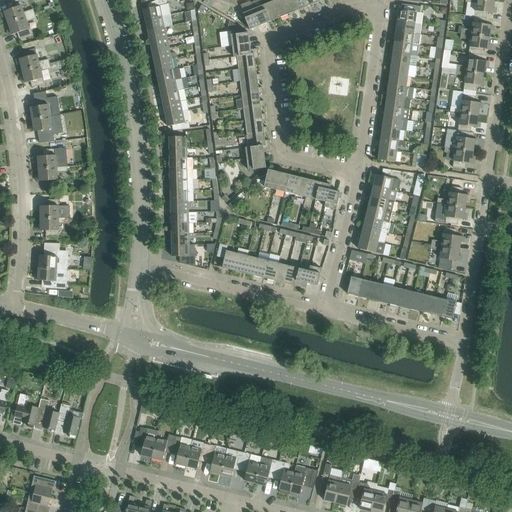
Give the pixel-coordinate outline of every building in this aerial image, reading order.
[(8,23),(34,14),(33,9),(23,12),(19,0),(17,0),(7,4),(9,10),(4,11),(1,12),(3,17),(6,16),(8,23)] [(149,8),(143,9),(145,20),(170,15),(168,5),(166,5),(165,0),(157,0),(149,4),(149,8)] [(282,0),(275,0),(272,1),(279,18),(288,14),(282,0)] [(293,0),(282,0),(288,14),(297,10),(293,0)] [(304,0),(293,0),(297,10),(307,7),(304,0)] [(486,19),(487,13),(492,13),(495,14),(496,8),(493,8),(494,1),(486,0),(465,0),(465,2),(475,3),(474,11),(475,11),(474,17),(486,19)] [(272,1),(263,5),(270,22),(279,18),(272,1)] [(399,10),(397,21),(422,24),(423,14),(420,13),(421,7),(401,4),(401,10),(399,10)] [(263,5),(253,9),(260,26),(270,22),(263,5)] [(243,13),(250,30),(260,26),(253,9),(243,13)] [(36,18),(34,14),(8,23),(10,29),(8,30),(9,35),(12,34),(12,35),(17,33),(19,39),(31,35),(28,29),(29,29),(26,22),(36,18)] [(170,15),(145,20),(147,31),(165,27),(172,26),(170,15)] [(490,31),(493,31),(493,26),(491,25),(485,25),(486,19),(474,17),(473,23),(472,30),(462,29),(461,33),(489,37),(490,31)] [(397,21),(396,31),(420,35),(422,24),(397,21)] [(150,41),(167,38),(165,27),(147,31),(150,41)] [(394,42),(412,44),(419,45),(420,35),(413,34),(396,31),(394,42)] [(250,44),(248,32),(231,35),(232,46),(250,44)] [(481,55),(482,49),(487,50),(487,49),(490,50),(491,45),(488,44),(489,37),(461,33),(460,38),(470,40),(469,47),(469,53),(481,55)] [(152,52),(169,48),(167,38),(150,41),(152,52)] [(394,42),(393,53),(410,55),(417,56),(419,45),(412,44),(394,42)] [(250,44),(232,46),(233,57),(237,57),(237,56),(258,54),(257,49),(251,50),(250,44)] [(22,71),(49,64),(48,59),(38,61),(35,48),(23,51),(24,57),(19,59),(17,60),(18,65),(21,64),(22,71)] [(173,52),(170,53),(169,48),(152,52),(154,63),(171,59),(177,58),(176,54),(173,52)] [(393,53),(391,63),(416,67),(417,56),(410,55),(393,53)] [(456,70),(484,74),(485,67),(487,67),(488,62),(485,62),(480,61),(481,55),(469,53),(468,59),(467,66),(456,65),(456,70)] [(258,54),(237,56),(237,57),(238,69),(256,67),(255,59),(258,58),(258,54)] [(171,59),(154,63),(156,73),(174,70),(173,69),(171,59)] [(409,66),(391,63),(390,74),(407,77),(414,78),(416,67),(409,66)] [(51,69),(49,64),(22,71),(24,77),(21,78),(23,83),(25,82),(25,83),(30,81),(32,87),(38,86),(44,84),(42,78),(41,71),(51,69)] [(256,67),(238,69),(240,82),(257,80),(257,81),(261,80),(260,74),(257,75),(256,67)] [(445,67),(443,73),(451,76),(453,69),(445,67)] [(174,70),(156,73),(159,84),(181,79),(179,68),(173,69),(174,70)] [(463,90),(476,91),(477,85),(482,86),(485,86),(486,81),(483,81),(484,74),(456,70),(455,75),(465,76),(464,83),(463,90)] [(390,74),(388,85),(406,87),(407,77),(390,74)] [(181,79),(159,84),(161,94),(178,91),(184,89),(188,89),(186,78),(181,79)] [(257,80),(240,82),(242,95),(259,93),(259,94),(263,93),(262,87),(258,88),(257,81),(257,80)] [(387,95),(411,99),(412,99),(414,88),(406,87),(388,85),(387,95)] [(163,105),(180,101),(178,91),(161,94),(163,105)] [(259,93),(242,95),(243,108),(261,106),(261,107),(265,107),(264,101),(260,101),(259,94),(259,93)] [(463,94),(462,101),(461,108),(451,106),(450,111),(478,115),(479,109),(482,109),(482,104),(480,103),(474,102),(475,96),(463,94)] [(387,95),(385,106),(409,109),(411,99),(387,95)] [(32,119),(60,115),(59,110),(49,111),(47,98),(40,99),(35,100),(36,106),(30,107),(28,108),(29,113),(31,112),(32,119)] [(180,101),(163,105),(165,115),(182,112),(182,111),(180,101)] [(261,106),(243,108),(245,122),(262,119),(262,120),(266,120),(266,114),(262,114),(261,107),(261,106)] [(385,106),(384,117),(408,120),(409,109),(385,106)] [(182,112),(165,115),(167,126),(172,125),(173,131),(190,127),(188,121),(190,121),(188,110),(182,111),(182,112)] [(477,122),(478,115),(450,111),(449,116),(459,118),(458,125),(458,131),(470,133),(471,127),(476,127),(479,128),(480,123),(477,122)] [(204,114),(199,114),(199,120),(201,120),(202,125),(208,124),(207,113),(204,114)] [(61,120),(60,115),(32,119),(33,126),(31,127),(31,132),(34,131),(39,131),(40,137),(53,135),(51,128),(52,128),(51,121),(61,120)] [(382,127),(400,130),(406,131),(408,120),(384,117),(382,127)] [(262,119),(245,122),(247,135),(264,132),(264,133),(268,133),(267,127),(263,127),(262,120),(262,119)] [(382,127),(381,138),(398,141),(400,130),(382,127)] [(458,131),(457,137),(456,144),(445,143),(445,147),(473,152),(474,145),(477,145),(477,140),(474,140),(474,139),(469,139),(470,133),(458,131)] [(264,132),(247,135),(248,147),(270,145),(269,140),(265,141),(264,133),(264,132)] [(169,148),(187,148),(186,136),(169,137),(169,148)] [(381,138),(379,149),(397,151),(397,147),(404,148),(405,142),(398,141),(381,138)] [(427,156),(428,145),(421,144),(419,155),(427,156)] [(245,148),(246,159),(264,157),(263,150),(270,150),(270,145),(248,147),(245,148)] [(472,158),(473,152),(445,147),(444,152),(454,154),(453,161),(453,167),(465,169),(466,163),(471,164),(474,164),(475,159),(472,158)] [(38,157),(35,157),(35,162),(38,162),(39,169),(66,167),(65,148),(42,150),(43,156),(38,156),(38,157)] [(169,148),(169,159),(187,158),(187,148),(169,148)] [(397,151),(379,149),(378,160),(395,162),(397,151)] [(425,168),(427,156),(419,155),(418,154),(416,167),(425,168)] [(264,157),(246,159),(248,170),(265,168),(266,168),(264,157)] [(192,158),(187,158),(169,159),(170,170),(192,169),(192,158)] [(67,171),(66,167),(39,169),(39,176),(36,176),(37,181),(39,181),(45,181),(45,187),(57,186),(57,179),(57,172),(67,171)] [(170,181),(187,180),(193,180),(192,169),(170,170),(170,181)] [(383,169),(381,176),(389,178),(391,170),(383,169)] [(268,170),(264,187),(274,189),(278,172),(268,170)] [(278,172),(274,189),(284,192),(288,175),(278,172)] [(288,175),(284,192),(295,195),(299,177),(288,175)] [(401,181),(393,179),(389,178),(381,176),(376,175),(373,185),(397,191),(398,191),(401,181)] [(299,177),(295,195),(305,197),(309,180),(299,177)] [(170,181),(170,191),(188,191),(193,191),(193,180),(187,180),(170,181)] [(309,180),(305,197),(316,200),(320,182),(309,180)] [(320,182),(316,200),(325,202),(326,202),(329,190),(330,190),(332,181),(327,180),(326,184),(320,182)] [(397,191),(373,185),(371,196),(395,202),(397,191)] [(448,200),(438,198),(437,203),(465,207),(466,200),(469,201),(469,196),(467,195),(461,194),(462,188),(450,186),(449,192),(448,200)] [(325,202),(324,207),(325,207),(336,210),(340,192),(330,190),(329,190),(326,202),(325,202)] [(193,191),(188,191),(170,191),(170,202),(188,202),(193,201),(193,191)] [(413,195),(411,206),(417,207),(419,197),(415,196),(413,195)] [(395,202),(371,196),(368,206),(392,212),(395,202)] [(236,198),(231,202),(236,207),(240,203),(236,198)] [(40,218),(68,218),(68,213),(58,213),(58,200),(46,200),(46,206),(40,206),(38,206),(38,211),(40,211),(40,218)] [(214,201),(210,201),(210,212),(216,212),(220,211),(219,200),(214,201)] [(170,202),(171,213),(188,212),(188,202),(170,202)] [(464,214),(465,207),(437,203),(436,208),(446,209),(445,217),(446,217),(445,223),(457,225),(458,219),(463,219),(466,220),(467,214),(464,214)] [(392,212),(368,206),(366,217),(389,223),(392,212)] [(414,218),(417,207),(411,206),(408,216),(414,218)] [(171,213),(171,224),(189,223),(188,212),(171,213)] [(366,217),(363,227),(380,231),(387,233),(390,223),(389,223),(366,217)] [(68,223),(68,218),(40,218),(40,225),(38,225),(38,230),(40,230),(46,231),(46,237),(58,237),(58,230),(58,223),(68,223)] [(171,234),(189,234),(189,223),(171,224),(171,234)] [(380,231),(363,227),(360,238),(378,242),(380,231)] [(442,241),(432,240),(431,245),(459,249),(460,242),(463,242),(464,237),(461,237),(461,236),(456,236),(456,230),(444,228),(443,234),(442,241)] [(171,234),(172,245),(189,245),(189,234),(171,234)] [(385,244),(378,242),(360,238),(358,249),(383,255),(385,244)] [(194,245),(189,245),(172,245),(172,256),(179,256),(180,263),(195,267),(195,256),(197,256),(197,251),(194,251),(194,245)] [(431,245),(431,250),(441,251),(440,258),(438,268),(451,271),(452,260),(457,261),(460,261),(461,256),(458,255),(459,249),(431,245)] [(36,256),(36,261),(39,261),(38,268),(66,270),(67,255),(65,255),(65,251),(57,251),(57,250),(45,250),(45,256),(39,256),(36,256)] [(367,258),(368,254),(351,250),(349,260),(365,264),(367,258)] [(224,259),(222,268),(232,270),(236,253),(226,251),(224,259)] [(236,253),(232,270),(243,273),(247,256),(236,253)] [(247,256),(243,273),(253,275),(257,258),(247,256)] [(257,258),(253,275),(263,278),(268,261),(257,258)] [(268,261),(263,278),(274,281),(278,263),(268,261)] [(278,263),(274,281),(284,283),(288,266),(278,263)] [(288,266),(284,283),(295,286),(299,268),(288,266)] [(309,271),(306,283),(307,283),(317,286),(321,269),(311,266),(310,266),(309,271)] [(35,275),(35,280),(38,280),(43,280),(43,287),(55,287),(55,288),(65,288),(66,270),(38,268),(38,275),(35,275)] [(299,268),(295,286),(301,287),(300,291),(305,292),(307,283),(306,283),(309,271),(299,268)] [(351,277),(350,282),(347,294),(358,296),(362,279),(351,277)] [(358,296),(368,299),(372,282),(362,279),(358,296)] [(372,282),(368,299),(379,301),(383,284),(372,282)] [(379,301),(389,304),(393,287),(383,284),(379,301)] [(389,304),(400,307),(404,289),(393,287),(389,304)] [(404,289),(400,307),(410,309),(414,292),(404,289)] [(410,309),(421,312),(425,295),(414,292),(410,309)] [(425,295),(421,312),(431,314),(435,297),(425,295)] [(431,314),(442,317),(446,300),(435,297),(431,314)] [(452,319),(454,314),(460,315),(461,303),(457,302),(446,300),(442,317),(452,319)] [(14,389),(16,380),(10,379),(8,388),(14,389)] [(0,420),(1,421),(8,391),(2,389),(0,396),(0,420)] [(13,422),(13,424),(22,426),(23,422),(31,424),(31,427),(34,428),(33,429),(34,429),(41,399),(38,408),(27,405),(29,396),(20,394),(16,411),(13,422)] [(54,434),(62,404),(61,404),(59,413),(47,410),(50,401),(41,399),(34,429),(42,431),(43,427),(52,429),(51,432),(54,433),(54,434)] [(146,414),(148,404),(142,403),(139,412),(146,414)] [(75,439),(80,419),(80,418),(68,415),(70,406),(62,404),(54,434),(63,436),(64,432),(70,434),(69,437),(75,438),(75,439)] [(184,414),(182,422),(188,423),(190,415),(184,414)] [(152,458),(156,438),(158,430),(147,428),(147,429),(140,427),(137,443),(143,444),(141,455),(152,458)] [(167,441),(156,438),(152,458),(162,460),(165,450),(171,451),(175,436),(169,434),(167,441)] [(175,463),(186,466),(191,447),(193,439),(182,436),(182,437),(175,436),(171,451),(178,453),(175,463)] [(206,460),(210,444),(203,443),(201,449),(191,447),(186,466),(197,469),(199,458),(206,460)] [(220,475),(225,455),(227,448),(216,445),(216,446),(210,444),(206,460),(212,461),(210,472),(220,475)] [(227,447),(227,448),(225,455),(220,475),(231,477),(234,467),(240,468),(244,453),(238,451),(238,450),(227,447)] [(244,453),(240,468),(247,470),(246,472),(244,480),(255,483),(260,463),(261,458),(261,457),(244,453)] [(347,455),(345,461),(352,463),(353,456),(347,455)] [(275,477),(279,461),(272,460),(272,461),(261,458),(260,463),(255,483),(266,486),(268,475),(275,477)] [(289,491),(294,472),(288,470),(290,466),(288,463),(279,461),(275,477),(281,478),(278,489),(280,489),(280,492),(287,494),(289,491)] [(330,475),(332,465),(325,464),(320,485),(326,487),(323,500),(335,502),(341,478),(330,475)] [(299,494),(300,494),(303,484),(314,486),(318,471),(296,465),(294,472),(289,491),(290,492),(290,495),(298,497),(299,494)] [(30,493),(50,498),(53,488),(55,488),(56,481),(34,476),(30,493)] [(341,478),(335,502),(340,504),(339,505),(340,507),(344,508),(345,507),(346,505),(347,505),(348,500),(350,492),(356,494),(359,482),(352,481),(353,480),(347,479),(341,477),(341,478)] [(359,482),(356,494),(362,495),(361,498),(359,508),(370,511),(375,492),(369,490),(370,487),(367,484),(365,484),(359,482)] [(375,492),(370,511),(373,511),(382,511),(385,501),(391,503),(394,491),(388,489),(387,495),(375,492)] [(394,491),(391,503),(398,504),(395,511),(407,511),(411,500),(399,498),(401,492),(394,491)] [(26,509),(36,511),(48,511),(50,509),(48,508),(50,498),(30,493),(26,509)] [(117,505),(114,511),(137,511),(139,504),(134,502),(135,497),(130,496),(127,507),(117,505)] [(411,500),(407,511),(420,511),(421,510),(427,511),(430,500),(424,498),(422,503),(411,500)] [(446,509),(445,511),(464,511),(467,502),(467,499),(461,498),(459,507),(448,504),(446,509)] [(139,504),(137,511),(148,511),(149,511),(152,501),(146,500),(145,505),(139,504)] [(430,500),(427,511),(430,511),(445,511),(446,509),(435,506),(436,501),(430,500)] [(465,508),(464,511),(471,511),(473,504),(467,502),(465,508)]
